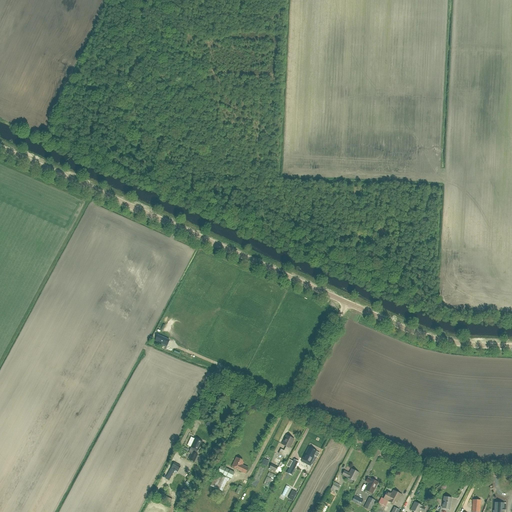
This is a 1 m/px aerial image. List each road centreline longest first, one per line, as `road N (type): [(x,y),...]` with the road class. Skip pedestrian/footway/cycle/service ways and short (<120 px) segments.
road 1 (tertiary): [(346,302),(0,147)]
road 2 (unclassified): [(511,475),(419,465),(292,410)]
road 3 (tertiary): [(511,347),(442,340),(346,302)]
road 4 (unclassified): [(292,410),(346,302)]
